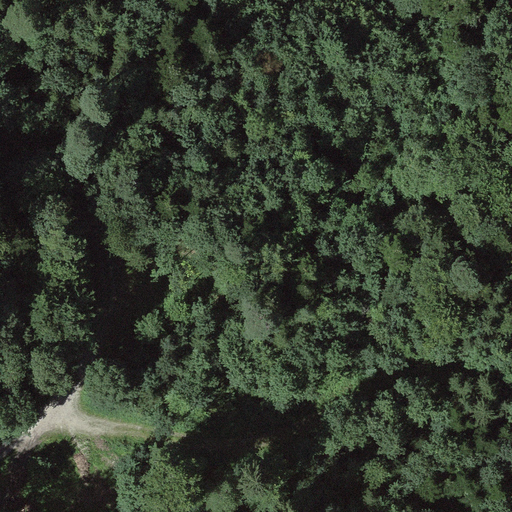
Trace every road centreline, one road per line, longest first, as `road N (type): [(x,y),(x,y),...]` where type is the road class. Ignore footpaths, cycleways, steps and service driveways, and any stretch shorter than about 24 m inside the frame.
road 1 (track): [(51,401),(218,451),(272,441),(410,371),(511,355)]
road 2 (track): [(0,449),(88,354),(103,307),(104,251),(68,187),(33,147),(0,130)]
